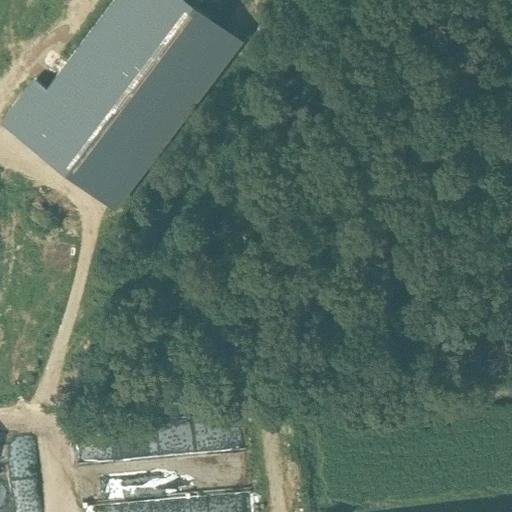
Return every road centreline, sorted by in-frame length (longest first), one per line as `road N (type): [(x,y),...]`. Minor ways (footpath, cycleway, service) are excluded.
road 1 (track): [(0,425),(287,396)]
road 2 (track): [(511,375),(287,396)]
